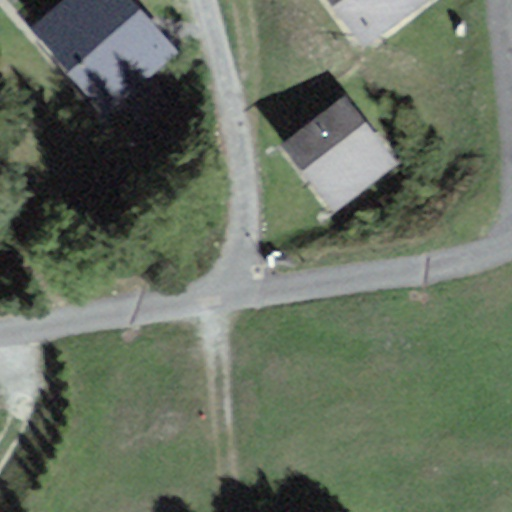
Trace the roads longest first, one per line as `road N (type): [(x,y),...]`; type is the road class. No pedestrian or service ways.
road 1 (residential): [(225,297),(244,209),(245,155),(207,0)]
road 2 (residential): [(225,297),(407,270),(511,242)]
road 3 (residential): [(0,334),(225,297)]
